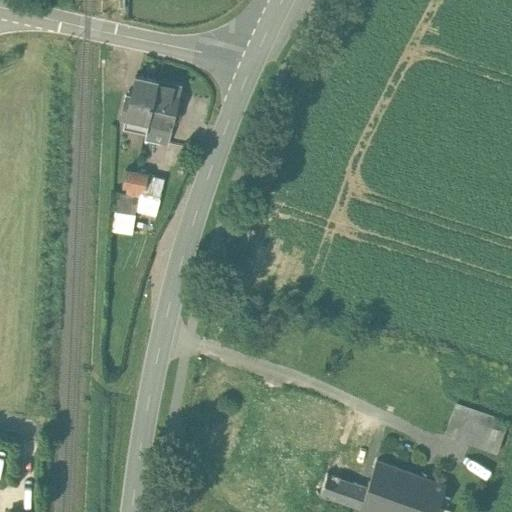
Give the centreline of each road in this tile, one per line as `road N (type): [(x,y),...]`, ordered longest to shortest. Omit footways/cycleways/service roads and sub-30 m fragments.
road 1 (tertiary): [(134,511),(180,264),(251,65)]
road 2 (unclassified): [(251,65),(0,7)]
